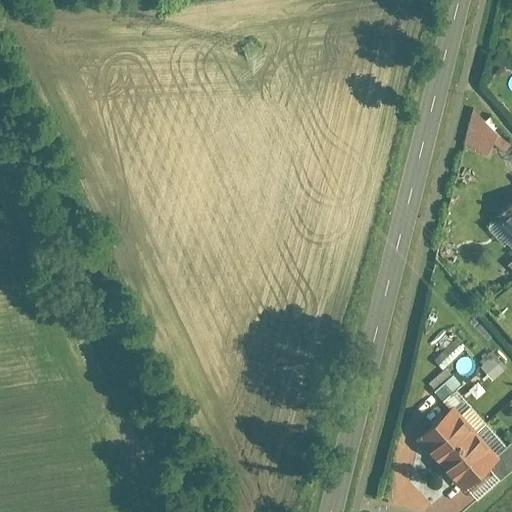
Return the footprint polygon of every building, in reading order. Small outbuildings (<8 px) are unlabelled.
[(507,152),(511,146),(511,141),(475,108),(466,142),(489,154),(495,141),(507,152)] [(511,201),(497,215),(511,231),(511,201)] [(507,365),(492,348),(478,360),(493,377),(507,365)] [(451,371),(433,388),(442,397),(459,380),(451,371)] [(418,434),(463,488),(492,464),(501,457),(456,403),(418,434)] [(511,447),(501,457),(492,464),(501,476),(511,467),(511,447)]
